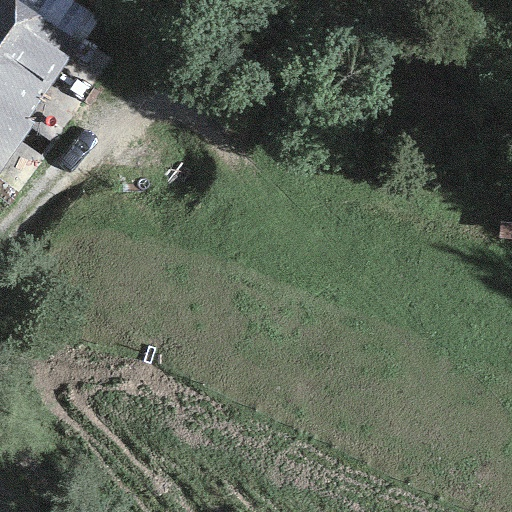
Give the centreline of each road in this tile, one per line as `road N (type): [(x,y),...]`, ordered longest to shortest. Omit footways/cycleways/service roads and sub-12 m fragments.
road 1 (track): [(511,465),(222,148)]
road 2 (track): [(0,244),(39,189),(107,121),(175,108),(222,148)]
road 3 (track): [(0,414),(83,511)]
